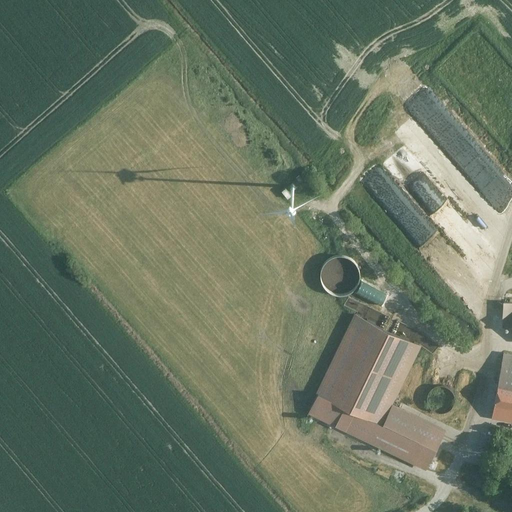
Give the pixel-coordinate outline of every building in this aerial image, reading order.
[(399,251),(447,300),(454,293),(406,245),(399,251)] [(359,258),(325,256),(323,289),(357,291),(359,258)] [(347,303),(370,315),(373,308),(350,296),(347,303)] [(511,316),(511,303),(496,303),(495,323),(511,325),(511,316)] [(416,347),(369,325),(330,408),(335,410),(327,427),(421,471),(430,453),(413,445),(425,421),(389,404),(416,347)] [(511,356),(501,354),(487,416),(511,421),(511,356)]
